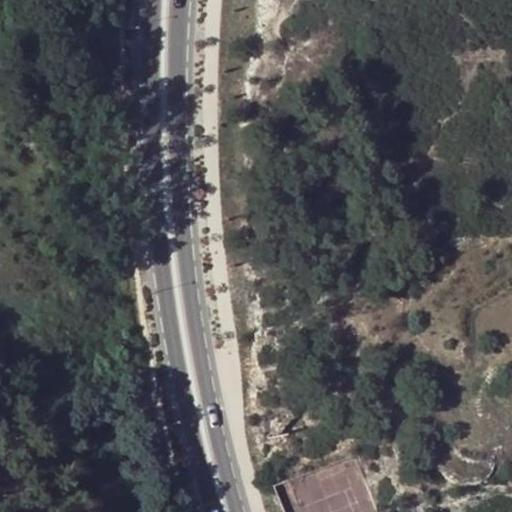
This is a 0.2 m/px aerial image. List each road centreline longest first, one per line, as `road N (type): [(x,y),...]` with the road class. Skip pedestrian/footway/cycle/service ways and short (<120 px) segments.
road 1 (secondary): [(153,0),(159,262),(213,511)]
road 2 (secondary): [(237,511),(185,260),(183,0)]
